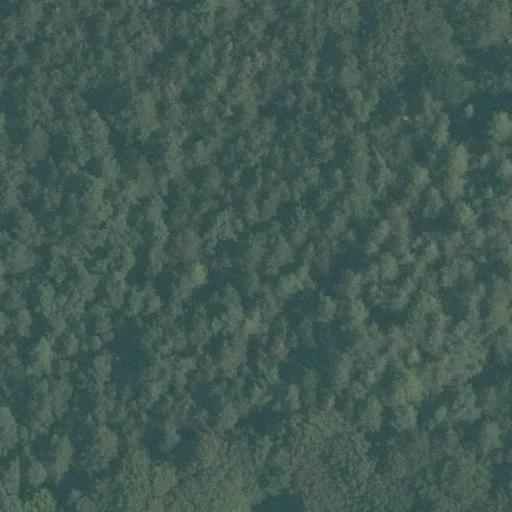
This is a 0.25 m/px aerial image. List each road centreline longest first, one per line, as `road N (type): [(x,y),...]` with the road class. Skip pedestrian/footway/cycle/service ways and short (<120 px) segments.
road 1 (track): [(107,511),(214,468),(280,454),(376,468),(506,511)]
road 2 (unknown): [(511,104),(267,144),(156,142)]
road 3 (unknown): [(156,142),(98,55),(37,0)]
